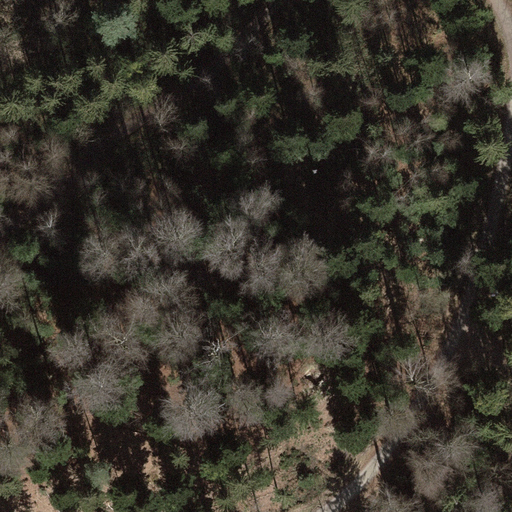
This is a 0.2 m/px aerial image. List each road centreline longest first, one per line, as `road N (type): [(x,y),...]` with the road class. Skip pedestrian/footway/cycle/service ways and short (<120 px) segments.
road 1 (track): [(282,0),(231,57),(107,146),(0,239)]
road 2 (track): [(322,511),(483,319)]
road 3 (track): [(511,102),(483,319)]
